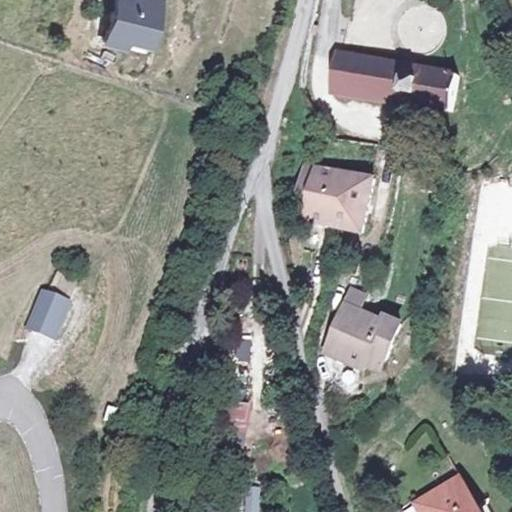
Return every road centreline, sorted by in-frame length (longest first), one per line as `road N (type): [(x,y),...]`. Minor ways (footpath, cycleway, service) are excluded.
road 1 (unclassified): [(257,167),(189,356),(160,457),(154,511)]
road 2 (residential): [(257,167),(347,511)]
road 3 (unclassified): [(303,0),(257,167)]
road 4 (track): [(379,137),(348,124),(323,84),(333,0)]
road 5 (track): [(265,204),(251,366)]
